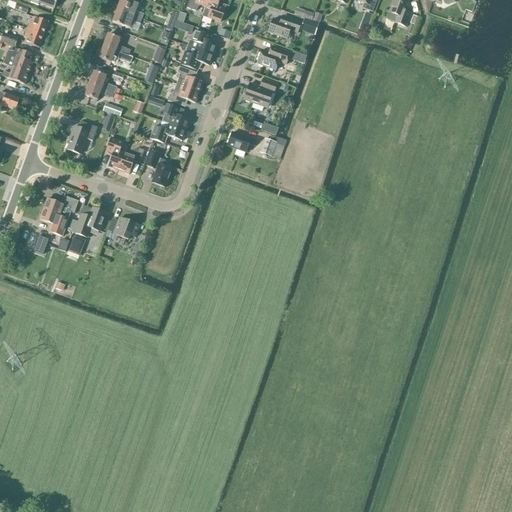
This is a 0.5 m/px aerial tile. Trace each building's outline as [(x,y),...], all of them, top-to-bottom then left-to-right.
[(38,5),(38,4),(53,9),(56,0),(32,0),(31,3),(38,5)] [(120,0),(117,11),(142,20),(144,15),(130,10),(133,3),(125,0),(120,0)] [(153,4),(142,0),(139,0),(137,7),(150,12),(153,4)] [(199,6),(205,8),(207,0),(189,0),(186,9),(195,12),(199,6)] [(219,0),(207,0),(205,8),(202,16),(220,23),(225,10),(217,7),(219,0)] [(373,13),(377,2),(372,0),(355,0),(355,1),(364,4),(362,9),(373,13)] [(406,28),(411,15),(404,12),(409,0),(408,0),(393,0),(388,13),(396,16),(394,23),(406,28)] [(28,8),(17,4),(15,10),(26,14),(28,8)] [(140,25),(142,20),(117,11),(112,23),(124,27),(126,21),(140,25)] [(418,18),(413,16),(410,24),(415,26),(418,18)] [(27,30),(43,36),(48,23),(34,18),(32,22),(30,21),(27,30)] [(285,24),(273,20),(268,33),(286,40),(289,32),(297,34),(301,23),(288,19),(285,24)] [(166,30),(172,32),(175,23),(169,21),(166,30)] [(140,33),(129,29),(128,34),(138,38),(140,33)] [(43,36),(27,30),(24,38),(26,39),(24,43),(38,49),(43,36)] [(206,35),(195,31),(191,42),(189,41),(186,47),(213,56),(216,45),(204,41),(206,35)] [(0,32),(0,42),(2,43),(14,47),(17,39),(0,32)] [(120,39),(108,35),(103,48),(129,57),(131,51),(117,46),(120,39)] [(213,56),(186,47),(180,65),(196,71),(199,63),(209,67),(213,56)] [(129,57),(103,48),(99,59),(111,63),(113,56),(119,58),(119,59),(126,62),(126,61),(131,62),(132,58),(129,57)] [(4,64),(4,65),(12,68),(29,75),(33,64),(36,65),(39,58),(15,49),(14,52),(12,52),(10,51),(8,55),(6,56),(4,64)] [(274,56),(261,51),(256,64),(275,71),(278,63),(285,66),(290,54),(277,49),(274,56)] [(114,71),(125,76),(128,69),(127,69),(116,65),(114,71)] [(128,69),(125,76),(131,78),(135,68),(129,66),(127,69),(128,69)] [(176,85),(199,94),(203,83),(193,79),(195,73),(179,67),(177,74),(180,75),(176,85)] [(25,86),(29,75),(12,68),(10,74),(3,72),(1,77),(25,86)] [(205,69),(203,74),(213,79),(215,74),(205,69)] [(94,72),(89,84),(114,94),(116,89),(103,84),(106,77),(94,72)] [(124,77),(113,73),(111,79),(121,83),(124,77)] [(146,82),(152,85),(155,78),(148,76),(146,82)] [(276,85),(263,80),(260,88),(249,84),(243,101),(265,108),(270,93),(273,94),(276,85)] [(114,94),(89,84),(85,97),(97,101),(99,95),(112,99),(114,94)] [(199,94),(176,85),(172,96),(169,95),(167,102),(178,106),(181,99),(195,104),(199,94)] [(155,99),(159,89),(153,87),(149,97),(155,99)] [(15,111),(20,100),(5,94),(5,95),(0,92),(0,98),(3,99),(1,106),(15,111)] [(122,110),(105,104),(102,111),(119,117),(122,110)] [(189,121),(172,114),(165,112),(161,123),(168,125),(185,131),(189,121)] [(113,117),(108,116),(105,124),(111,126),(113,117)] [(265,126),(252,121),(250,128),(263,133),(265,126)] [(74,127),(70,138),(71,139),(66,150),(80,155),(86,140),(92,142),(97,128),(81,122),(78,129),(74,127)] [(185,131),(168,125),(166,131),(154,126),(149,139),(165,145),(168,137),(182,142),(185,131)] [(278,130),(265,126),(263,133),(276,138),(278,130)] [(250,140),(232,133),(227,147),(245,153),(248,145),(254,147),(256,142),(250,140)] [(108,167),(118,171),(125,154),(120,152),(123,142),(110,138),(105,152),(112,155),(108,167)] [(277,143),(264,139),(259,154),(272,158),(277,143)] [(125,154),(118,171),(129,175),(133,162),(139,164),(144,151),(138,149),(137,151),(134,150),(130,156),(125,154)] [(156,171),(151,183),(165,188),(172,170),(163,167),(165,161),(159,159),(160,155),(149,151),(144,166),(156,171)] [(47,199),(43,209),(60,215),(62,210),(74,214),(78,202),(63,197),(60,204),(47,199)] [(58,222),(60,215),(43,209),(39,221),(62,229),(64,224),(58,222)] [(90,229),(99,232),(106,214),(92,209),(87,222),(79,218),(73,233),(87,238),(90,229)] [(126,221),(126,222),(119,219),(118,221),(112,219),(105,237),(117,242),(119,237),(128,241),(129,236),(134,238),(139,226),(132,224),(132,223),(126,221)] [(73,237),(69,247),(81,251),(84,241),(73,237)] [(50,243),(39,239),(34,254),(44,258),(50,243)]
